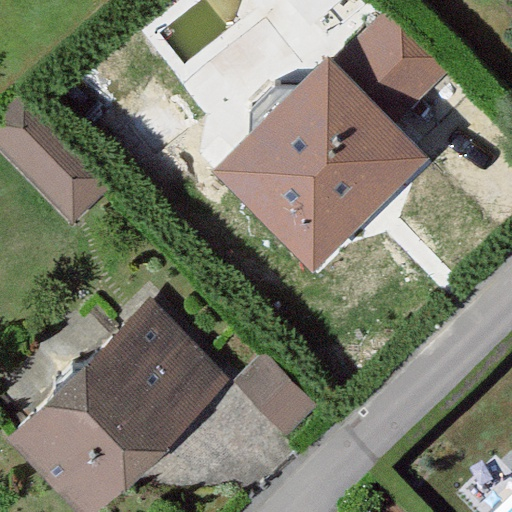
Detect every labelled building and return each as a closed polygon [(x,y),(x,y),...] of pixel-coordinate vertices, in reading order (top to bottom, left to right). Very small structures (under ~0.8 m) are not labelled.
[(257,191),(248,199),(294,246),(332,212),(362,183),(398,148),(370,119),(434,54),(386,3),(321,67),(314,60),(291,82),(259,80),(233,105),(236,137),(218,153),(257,191)] [(57,130),(22,94),(0,113),(0,144),(21,165),(57,130)] [(57,130),(21,165),(72,218),(109,182),(57,130)] [(210,159),(248,199),(257,191),(218,153),(210,159)] [(362,183),(332,212),(342,221),(371,191),(362,183)] [(145,437),(149,441),(214,377),(141,304),(77,365),(65,364),(44,382),(45,396),(6,433),(79,506),(118,470),(114,466),(145,437)] [(261,356),(236,379),(279,425),(304,401),(261,356)] [(152,443),(149,441),(145,437),(114,466),(118,470),(120,473),(133,472),(150,454),(152,443)]
